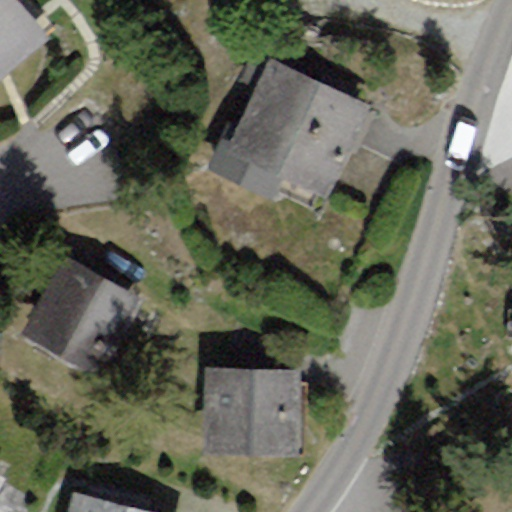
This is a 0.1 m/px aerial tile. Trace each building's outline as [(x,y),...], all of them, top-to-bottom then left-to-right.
[(0,71),(27,50),(0,15),(0,71)] [(365,109),(266,63),(216,171),(270,196),(275,184),(320,205),(365,109)] [(511,232),(499,231),(488,338),(511,340),(511,232)] [(129,316),(51,273),(14,341),(92,384),(129,316)] [(289,383),(194,380),(192,454),(287,456),(289,383)] [(116,511),(78,501),(75,511),(116,511)]
